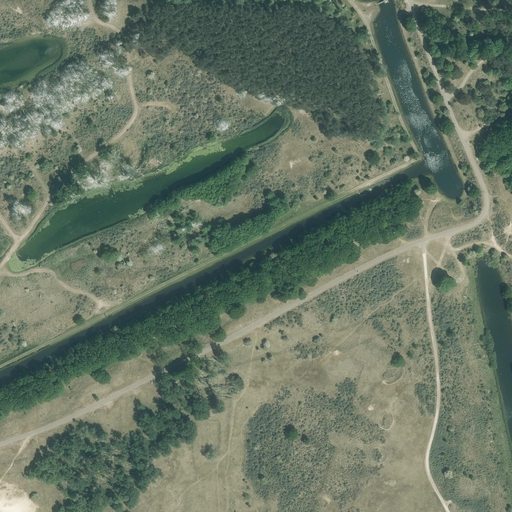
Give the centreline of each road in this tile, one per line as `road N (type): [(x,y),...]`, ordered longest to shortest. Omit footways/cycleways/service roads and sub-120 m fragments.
road 1 (track): [(0,365),(417,158),(351,0)]
road 2 (track): [(461,136),(486,194),(478,221),(398,250),(89,408),(0,444)]
road 3 (track): [(422,240),(438,392),(426,459),(448,511)]
road 4 (track): [(103,315),(98,301),(47,270),(0,272)]
